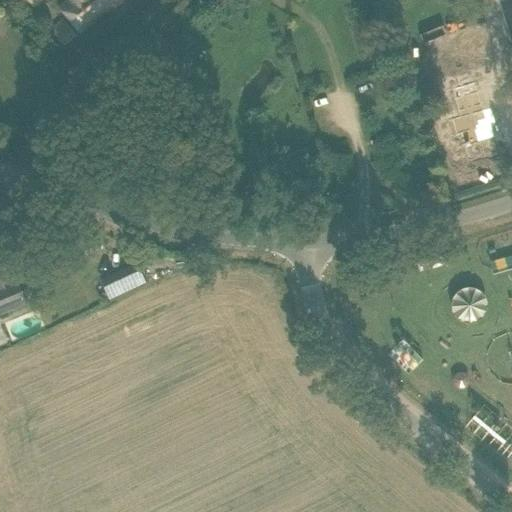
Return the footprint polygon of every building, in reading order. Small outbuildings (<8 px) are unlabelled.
[(69,0),(69,1),(59,9),(80,35),(128,0),(69,0)] [(511,5),(501,8),(511,44),(511,45),(511,46),(511,47),(511,50),(511,5)] [(464,86),(441,93),(449,121),(437,124),(442,141),(450,138),(454,151),(485,142),(481,129),(489,127),(484,111),(472,114),(464,86)] [(14,280),(16,279),(10,265),(0,269),(0,315),(8,312),(26,304),(17,282),(15,282),(14,280)] [(146,285),(135,265),(99,281),(109,302),(146,285)]
